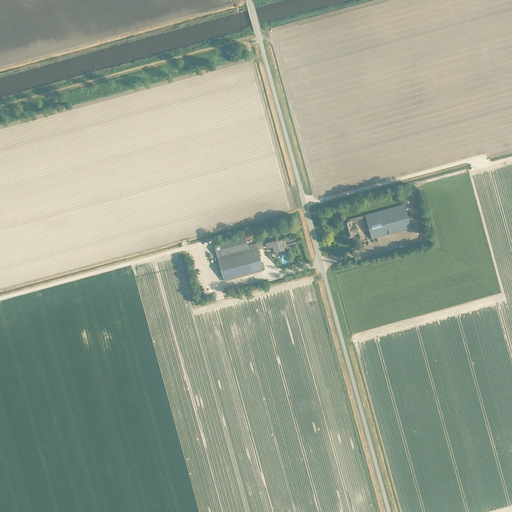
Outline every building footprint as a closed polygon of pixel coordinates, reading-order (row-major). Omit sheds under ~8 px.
[(486,160),(485,156),(483,157),(482,155),(465,159),(466,164),(477,161),(478,162),(486,160)] [(370,238),(410,227),(403,203),(364,214),(370,238)] [(345,221),(341,222),(345,236),(347,235),(348,235),(353,233),(353,232),(356,231),(354,222),(351,223),(350,221),(349,218),(344,219),(345,221)] [(244,235),(213,244),(216,256),(251,247),(256,245),(255,243),(251,244),(246,245),(244,235)] [(276,238),(264,242),(266,247),(271,245),(273,251),(273,250),(274,254),(279,253),(279,252),(284,251),(280,239),(276,240),(276,238)] [(251,247),(216,256),(223,280),(262,269),(256,245),(251,247)]
